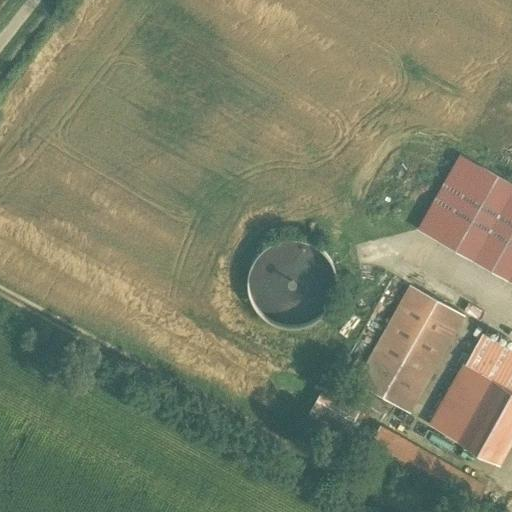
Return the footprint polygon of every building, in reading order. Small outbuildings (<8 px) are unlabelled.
[(511,182),(478,164),(435,239),(511,282),(511,182)] [(274,240),(271,318),(298,319),(298,315),(328,316),(331,243),(274,240)] [(463,314),(410,285),(355,382),(408,412),(463,314)] [(511,351),(481,334),(465,362),(511,389),(511,351)] [(511,438),(511,389),(465,362),(430,425),(498,463),(511,438)] [(363,403),(326,381),(306,416),(343,438),(363,403)] [(485,486),(370,421),(357,445),(472,510),(485,486)]
